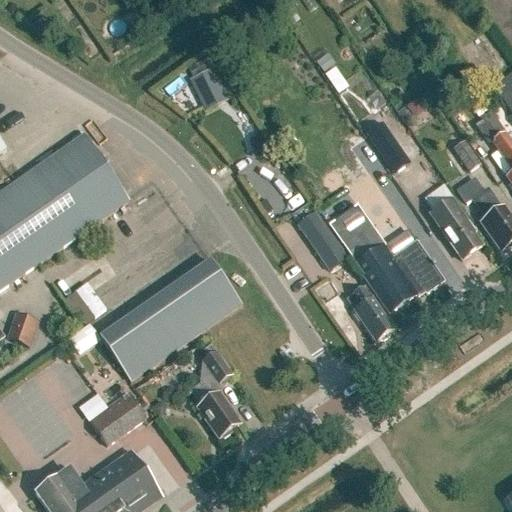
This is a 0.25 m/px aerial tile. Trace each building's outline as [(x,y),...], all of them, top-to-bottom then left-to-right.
[(129,26),(139,39),(170,16),(161,3),(129,26)] [(204,64),(187,72),(192,83),(189,84),(202,110),(224,100),(211,73),(209,75),(204,64)] [(373,89),(361,97),(367,106),(379,98),(373,89)] [(511,97),(502,104),(511,118),(511,97)] [(0,142),(1,145),(13,140),(4,119),(0,120),(0,142)] [(366,137),(393,177),(410,165),(383,125),(366,137)] [(511,176),(506,180),(511,188),(511,148),(504,136),(491,145),(511,174),(511,176)] [(82,139),(0,196),(0,294),(129,205),(82,139)] [(464,145),(451,153),(466,176),(479,168),(464,145)] [(455,195),(465,209),(472,204),(485,223),(481,226),(501,254),(511,246),(511,224),(511,223),(511,221),(511,220),(504,210),(501,212),(487,192),(483,195),(474,182),(455,195)] [(443,237),(462,264),(482,250),(473,237),(474,236),(451,203),(432,216),(446,236),(443,237)] [(316,215),(298,228),(330,273),(348,260),(316,215)] [(421,289),(426,297),(443,285),(415,245),(391,262),(383,250),(385,249),(371,228),(342,248),(364,280),(363,281),(388,317),(416,297),(414,294),(421,289)] [(241,308),(211,265),(100,342),(130,385),(241,308)] [(61,299),(76,289),(70,279),(55,289),(61,299)] [(362,325),(377,346),(393,335),(386,324),(387,324),(371,302),(363,291),(351,298),(359,310),(353,314),(361,325),(362,325)] [(197,412),(219,442),(240,428),(219,398),(218,398),(214,392),(232,379),(217,357),(202,367),(207,375),(201,379),(200,388),(191,395),(201,409),(197,412)] [(146,422),(128,397),(89,424),(107,450),(146,422)] [(35,497),(45,511),(145,511),(162,501),(131,455),(97,478),(99,480),(81,493),(68,474),(35,497)]
